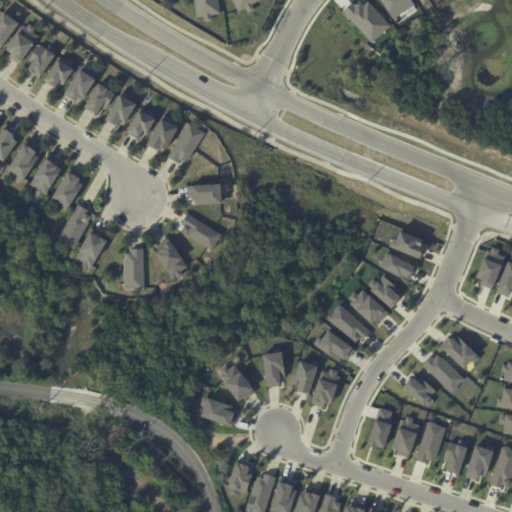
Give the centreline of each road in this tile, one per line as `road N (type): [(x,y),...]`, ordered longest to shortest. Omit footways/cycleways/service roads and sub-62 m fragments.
road 1 (tertiary): [(58,0),(289,134),(473,208)]
road 2 (tertiary): [(482,185),(259,91),(106,0)]
road 3 (residential): [(473,208),(429,307),(359,391),(333,464)]
road 4 (residential): [(477,511),(295,451),(277,431)]
road 5 (residential): [(142,198),(119,162),(0,86)]
road 6 (tertiary): [(214,511),(191,461),(118,407)]
road 7 (residential): [(307,0),(248,113)]
